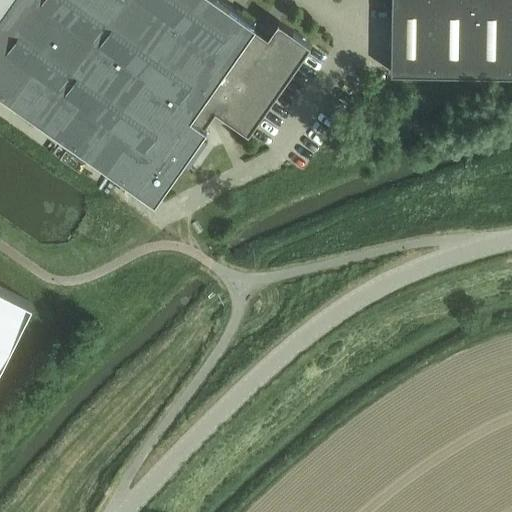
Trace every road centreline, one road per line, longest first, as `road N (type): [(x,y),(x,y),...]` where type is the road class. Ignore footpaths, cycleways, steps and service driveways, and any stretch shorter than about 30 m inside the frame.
road 1 (unclassified): [(126,511),(241,392),(323,323),(412,271),(511,239)]
road 2 (track): [(262,280),(273,254),(511,177)]
